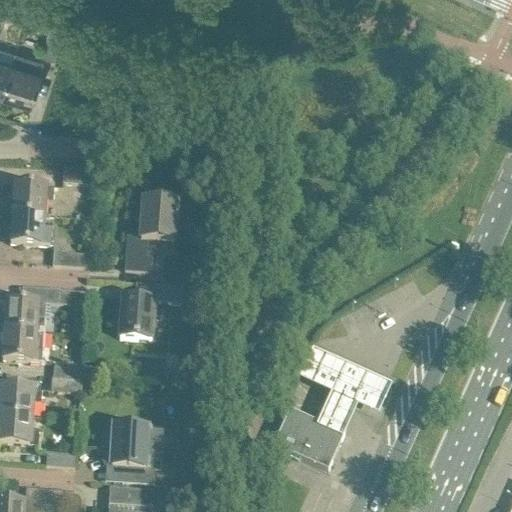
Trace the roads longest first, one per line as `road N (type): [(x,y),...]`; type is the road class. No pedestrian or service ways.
road 1 (secondary): [(511,194),(368,511)]
road 2 (secondary): [(440,511),(511,340)]
